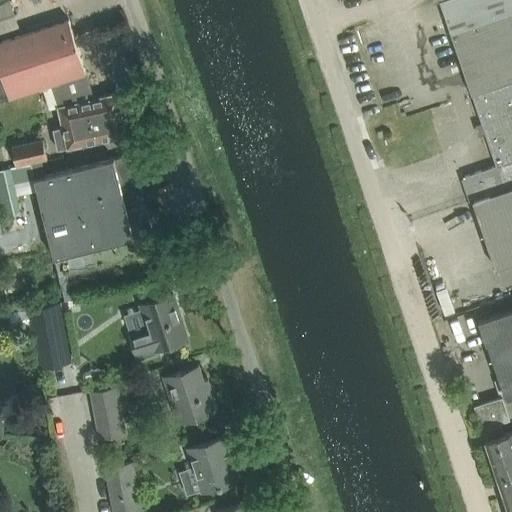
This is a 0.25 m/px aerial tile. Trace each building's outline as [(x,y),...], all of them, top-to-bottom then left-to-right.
[(511,0),(442,0),(465,68),(474,92),(511,80),(511,0)] [(0,99),(52,82),(86,71),(69,18),(0,40),(0,99)] [(55,128),(59,148),(128,132),(119,91),(108,94),(108,93),(104,93),(104,95),(95,97),(86,71),(52,82),(64,126),(55,128)] [(498,165),(467,175),(474,198),(511,185),(511,80),(474,92),(483,122),(487,131),(497,162),(498,165)] [(0,169),(0,172),(32,165),(31,161),(48,157),(43,138),(13,145),(17,165),(0,169)] [(133,152),(34,177),(54,256),(61,254),(66,274),(158,250),(133,152)] [(33,169),(32,165),(0,172),(0,212),(0,214),(22,209),(13,174),(33,169)] [(511,185),(474,198),(498,268),(511,263),(511,185)] [(158,354),(156,348),(188,338),(173,292),(141,302),(149,327),(132,333),(140,360),(158,354)] [(28,306),(28,308),(32,326),(40,365),(71,359),(59,300),(28,306)] [(492,340),(496,353),(511,347),(511,308),(479,320),(487,342),(492,340)] [(0,313),(0,331),(10,330),(7,312),(0,313)] [(511,347),(496,353),(500,364),(499,365),(509,393),(511,391),(511,347)] [(180,370),(164,375),(172,399),(176,398),(183,420),(198,415),(217,409),(212,391),(208,392),(199,364),(180,370)] [(91,389),(100,436),(126,431),(117,383),(91,389)] [(503,395),(473,405),(481,428),(487,426),(491,437),(486,439),(509,511),(511,511),(511,430),(504,433),(500,421),(511,418),(503,395)] [(226,434),(189,446),(203,490),(240,478),(226,434)] [(125,461),(105,465),(114,511),(116,511),(152,511),(151,504),(142,506),(133,459),(125,461)] [(222,507),(217,509),(217,511),(251,511),(250,508),(247,499),(241,501),(222,507)]
